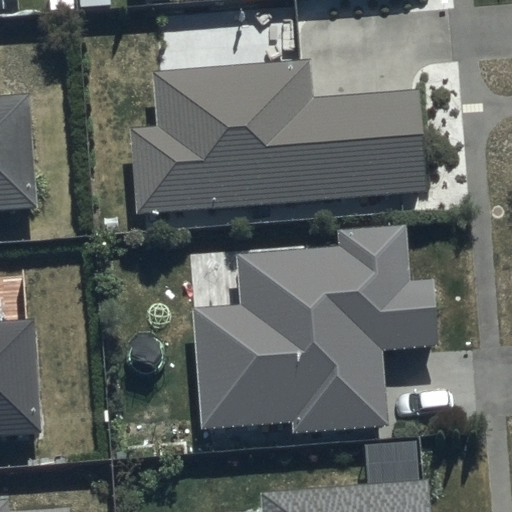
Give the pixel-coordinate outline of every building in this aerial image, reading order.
[(308,62),(151,74),(155,128),(128,130),(134,215),(424,194),(416,93),(311,101),(308,62)] [(0,209),(33,207),(26,95),(0,96),(0,209)] [(438,351),(433,279),(411,280),(407,227),(335,232),(336,249),(237,255),(240,306),(192,309),(200,429),(289,424),(290,436),(388,430),(383,354),(438,351)] [(0,435),(42,433),(35,320),(0,322),(0,435)] [(256,511),(429,511),(427,481),(255,494),(256,511)]
